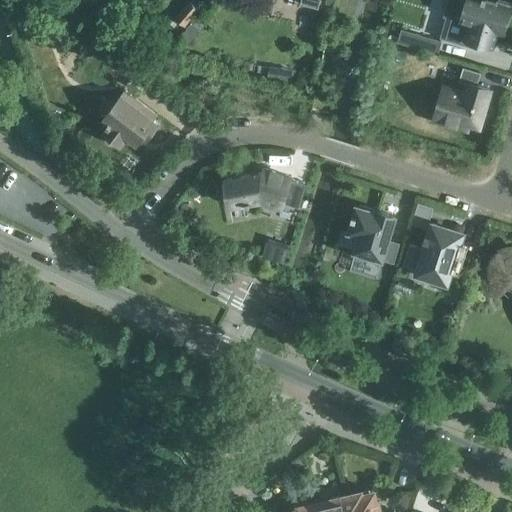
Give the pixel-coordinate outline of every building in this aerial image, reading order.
[(447,0),(443,16),(447,17),(440,37),(471,46),(473,41),(491,47),(495,31),(501,33),(506,18),(510,19),(511,10),(511,1),(506,0),(497,0),(497,1),(492,0),(447,0)] [(174,18),(184,27),(199,10),(189,1),(174,18)] [(196,17),(186,28),(186,29),(179,37),(188,45),(205,25),(196,17)] [(441,41),(402,30),(398,41),(437,52),(441,41)] [(479,125),(490,89),(477,85),(481,72),(463,67),(459,81),(469,84),(466,93),(443,86),(433,118),(468,128),(469,123),(479,125)] [(101,133),(120,147),(128,138),(137,145),(143,137),(147,140),(160,123),(154,119),(157,115),(124,90),(102,118),(105,121),(104,122),(107,124),(101,133)] [(298,206),(304,184),(289,180),(290,176),(263,168),(262,171),(246,174),(246,175),(224,179),(229,206),(246,203),(246,204),(250,203),(250,202),(260,200),(281,207),(283,202),(298,206)] [(354,255),(381,263),(382,259),(393,263),(399,243),(388,239),(395,216),(377,210),(377,212),(373,211),(374,209),(360,205),(359,207),(356,206),(354,214),(352,213),(351,218),(352,218),(348,232),(360,235),(354,255)] [(463,233),(432,223),(428,235),(425,234),(424,239),(427,240),(416,273),(447,283),(453,264),(454,264),(459,249),(458,248),(463,233)] [(511,248),(510,248),(509,248),(508,248),(507,248),(506,248),(505,249),(504,249),(503,249),(502,249),(502,250),(501,250),(500,250),(499,251),(498,251),(498,252),(497,252),(496,253),(495,254),(494,255),(493,256),(492,257),(492,258),(491,259),(491,260),(490,261),(490,262),(490,263),(489,264),(489,265),(489,266),(489,267),(489,268),(489,269),(489,270),(489,271),(489,272),(489,273),(490,273),(490,274),(490,275),(490,276),(491,276),(491,277),(491,278),(492,278),(492,279),(493,280),(494,281),(495,282),(496,282),(496,283),(497,283),(497,284),(498,284),(499,285),(500,285),(501,285),(502,286),(503,286),(504,286),(505,286),(511,286),(511,248)] [(342,494),(346,511),(378,511),(373,491),(360,494),(360,491),(343,495),(343,494),(342,494)] [(316,502),(318,511),(346,511),(342,494),(338,494),(330,496),(326,499),(326,500),(316,502)] [(318,511),(316,502),(299,506),(300,509),(288,511),(318,511)]
